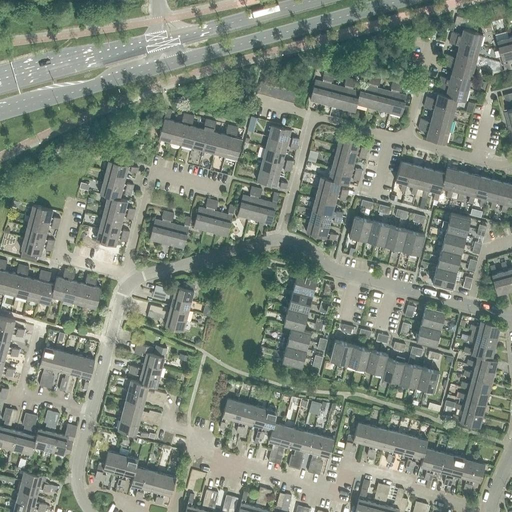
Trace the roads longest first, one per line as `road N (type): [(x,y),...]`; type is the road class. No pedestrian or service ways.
road 1 (primary): [(0,114),(404,0)]
road 2 (residential): [(489,511),(343,465),(336,493),(190,448)]
road 3 (primary): [(319,0),(0,73)]
road 4 (residential): [(280,240),(313,116),(405,140)]
road 5 (residential): [(280,240),(340,272),(469,306)]
road 6 (residential): [(126,273),(152,172),(222,190)]
road 7 (residential): [(130,282),(280,240)]
road 8 (residential): [(91,410),(130,282)]
road 9 (residential): [(126,273),(57,255),(71,201)]
